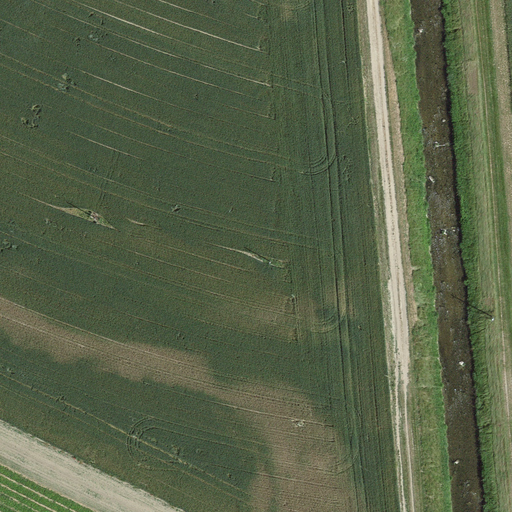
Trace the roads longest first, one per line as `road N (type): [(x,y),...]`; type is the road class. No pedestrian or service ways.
road 1 (track): [(420,511),(383,0)]
road 2 (track): [(511,415),(478,0)]
